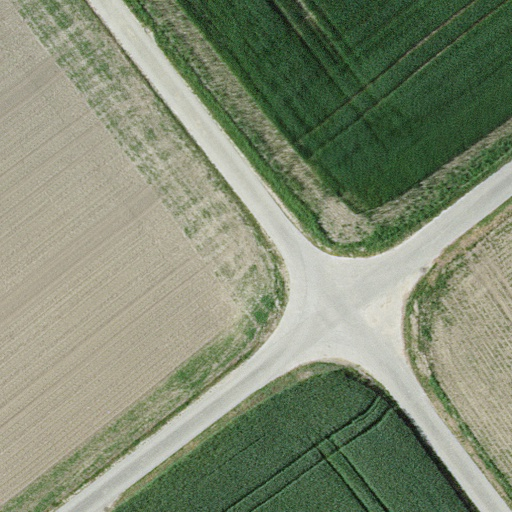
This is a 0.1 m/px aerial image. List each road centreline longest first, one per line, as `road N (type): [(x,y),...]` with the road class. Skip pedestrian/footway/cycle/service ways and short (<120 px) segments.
road 1 (track): [(498,511),(107,0)]
road 2 (unclassified): [(511,178),(76,511)]
